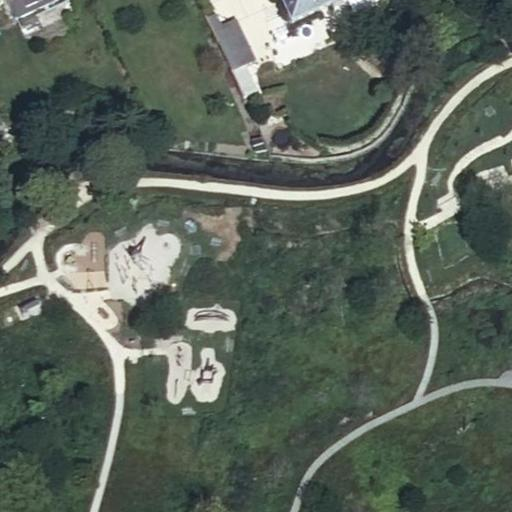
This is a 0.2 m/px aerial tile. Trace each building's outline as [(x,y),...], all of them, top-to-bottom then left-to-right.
[(7,0),(17,19),(55,0),(7,0)] [(281,0),(292,24),(344,0),(281,0)] [(220,19),(210,24),(223,48),(246,37),(239,23),(226,30),(220,19)] [(414,23),(402,29),(411,48),(424,42),(414,23)] [(246,37),(223,48),(236,77),(249,71),(260,65),(246,37)] [(511,147),(511,69),(493,74),(511,147)] [(249,71),(236,77),(249,102),(262,96),(249,71)] [(40,163),(32,152),(21,159),(33,175),(40,163)]
